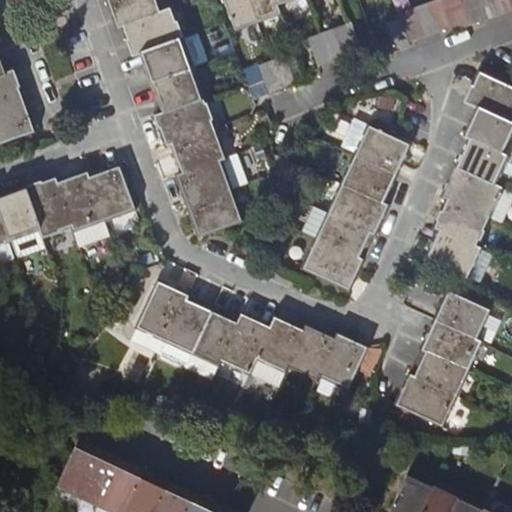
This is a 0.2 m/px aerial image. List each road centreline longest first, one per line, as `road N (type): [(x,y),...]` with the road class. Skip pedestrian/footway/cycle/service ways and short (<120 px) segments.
road 1 (residential): [(126,138),(168,245),(266,296),(342,319),(372,301),(438,151),(442,101),(427,57)]
road 2 (residential): [(88,428),(262,511)]
road 3 (residential): [(280,110),(427,57)]
road 4 (residential): [(81,0),(126,138)]
road 5 (residential): [(0,175),(126,138)]
